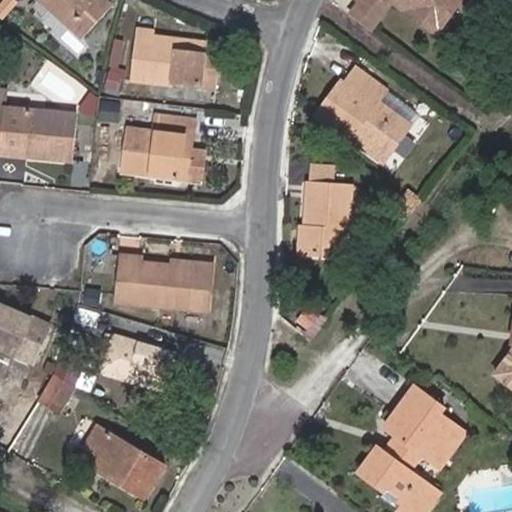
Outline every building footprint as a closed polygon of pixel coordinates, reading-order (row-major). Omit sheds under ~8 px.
[(48,0),(88,34),(115,3),(111,0),(48,0)] [(363,0),(351,16),(369,30),(391,0),(363,0)] [(399,0),(431,24),(445,6),(454,12),(463,0),(399,0)] [(445,6),(431,24),(440,31),(454,12),(445,6)] [(142,25),(140,33),(157,36),(159,28),(142,25)] [(157,36),(140,33),(133,75),(200,87),(202,78),(218,79),(222,56),(206,53),(207,50),(181,46),(182,40),(157,36)] [(107,65),(119,67),(121,39),(110,38),(107,65)] [(181,46),(207,50),(208,45),(182,40),(181,46)] [(119,94),(122,69),(104,67),(101,92),(119,94)] [(316,113),(347,137),(351,132),(383,158),(408,127),(375,101),(383,91),(355,69),(343,82),(342,81),(316,113)] [(0,103),(7,104),(8,86),(0,85),(0,103)] [(97,100),(96,119),(116,120),(117,101),(97,100)] [(28,143),(27,154),(76,158),(79,109),(7,104),(0,103),(0,140),(3,141),(28,143)] [(189,183),(200,123),(162,116),(159,134),(132,130),(124,171),(189,183)] [(2,152),(27,154),(28,143),(3,141),(2,152)] [(357,246),(353,175),(311,177),(315,248),(357,246)] [(134,301),(188,307),(191,264),(138,259),(138,254),(122,252),(118,298),(134,300),(134,301)] [(53,322),(0,301),(0,344),(37,360),(53,322)] [(101,368),(159,386),(171,348),(112,331),(101,368)] [(57,371),(76,382),(85,361),(65,353),(57,371)] [(511,382),(511,355),(499,373),(511,382)] [(57,371),(40,399),(59,411),(76,382),(57,371)] [(431,451),(437,456),(448,441),(444,438),(459,419),(445,408),(447,404),(418,382),(388,421),(396,428),(401,431),(388,448),(383,444),(379,441),(361,464),(421,511),(425,511),(445,486),(419,466),(431,451)] [(137,451),(71,413),(52,446),(118,484),(137,451)] [(448,441),(437,456),(444,461),(471,427),(459,419),(444,438),(448,441)] [(396,428),(383,444),(388,448),(401,431),(396,428)]
